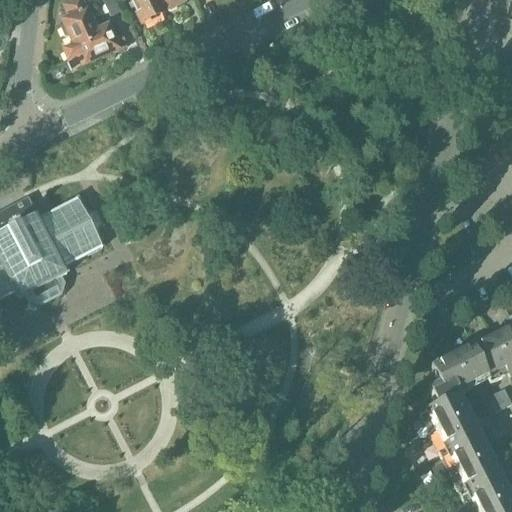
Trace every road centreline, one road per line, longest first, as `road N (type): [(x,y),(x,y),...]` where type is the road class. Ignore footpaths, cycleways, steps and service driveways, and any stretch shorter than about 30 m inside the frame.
road 1 (residential): [(18,143),(308,0)]
road 2 (residential): [(348,494),(411,280)]
road 3 (residential): [(436,191),(484,0)]
road 4 (residential): [(18,143),(13,115),(27,0)]
